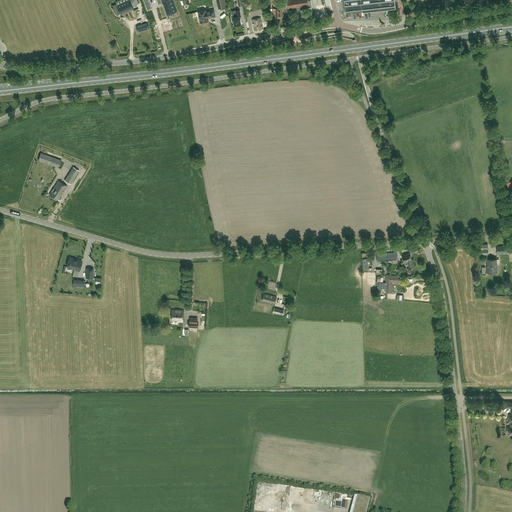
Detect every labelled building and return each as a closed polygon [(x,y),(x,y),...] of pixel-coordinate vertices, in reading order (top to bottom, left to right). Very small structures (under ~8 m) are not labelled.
[(117,3),(113,5),(117,14),(121,13),(121,14),(125,12),(126,12),(130,10),(133,8),(130,1),(134,0),(133,0),(127,0),(117,5),(117,3)] [(143,0),(147,9),(151,7),(148,0),(143,0)] [(173,0),(162,0),(167,14),(177,10),(173,0)] [(216,0),(218,9),(226,7),(224,0),(216,0)] [(281,7),(280,7),(279,1),(277,1),(276,0),(272,0),(274,8),(273,8),(274,13),(275,13),(276,17),(283,16),(281,7)] [(287,0),(288,7),(288,10),(295,9),(295,10),(302,9),(302,8),(312,6),(311,0),(308,1),(308,0),(287,0)] [(344,0),(346,11),(394,6),(393,0),(344,0)] [(270,18),(267,7),(262,9),(263,14),(264,13),(265,19),(270,18)] [(207,10),(199,11),(200,18),(199,18),(199,21),(200,21),(200,22),(209,21),(208,18),(216,17),(214,10),(207,11),(207,10)] [(232,11),(233,18),(232,18),(232,21),(233,21),(234,25),(241,24),(240,16),(241,16),(240,10),(232,11)] [(263,29),(261,18),(252,20),(254,31),(263,29)] [(148,23),(136,26),(138,32),(149,29),(148,23)] [(148,31),(149,44),(158,44),(158,30),(148,31)] [(38,160),(58,167),(61,160),(41,153),(38,160)] [(46,181),(52,168),(45,164),(39,178),(46,181)] [(79,170),(73,167),(65,180),(71,184),(79,170)] [(58,200),(67,186),(59,180),(49,195),(58,200)] [(392,261),(392,260),(398,260),(397,252),(377,254),(377,262),(392,261)] [(403,259),(400,261),(401,264),(405,263),(405,262),(407,261),(409,267),(414,265),(409,253),(405,255),(402,256),(403,259)] [(79,271),(82,261),(69,257),(67,267),(79,271)] [(497,267),(497,259),(488,259),(488,267),(487,267),(487,273),(498,273),(497,267)] [(386,283),(384,283),(383,288),(386,288),(385,292),(392,292),(393,282),(399,282),(399,276),(386,275),(386,283)] [(277,297),(264,294),(262,301),(275,304),(277,297)] [(184,310),(172,310),(172,320),(183,321),(184,310)] [(197,318),(191,318),(190,323),(189,323),(189,326),(198,327),(198,323),(197,323),(197,318)] [(366,511),(370,498),(354,494),(349,511),(366,511)]
